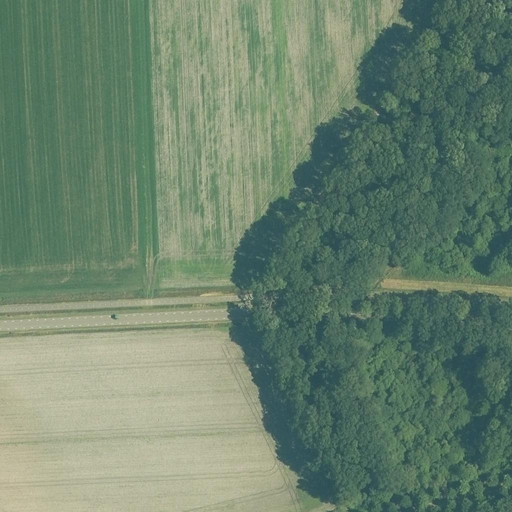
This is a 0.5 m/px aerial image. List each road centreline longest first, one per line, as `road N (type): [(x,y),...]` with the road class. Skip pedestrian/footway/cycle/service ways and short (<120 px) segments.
road 1 (track): [(435,0),(436,22),(253,296)]
road 2 (tertiary): [(511,329),(253,314)]
road 3 (tertiary): [(253,314),(0,326)]
road 4 (track): [(253,314),(335,472),(347,511)]
